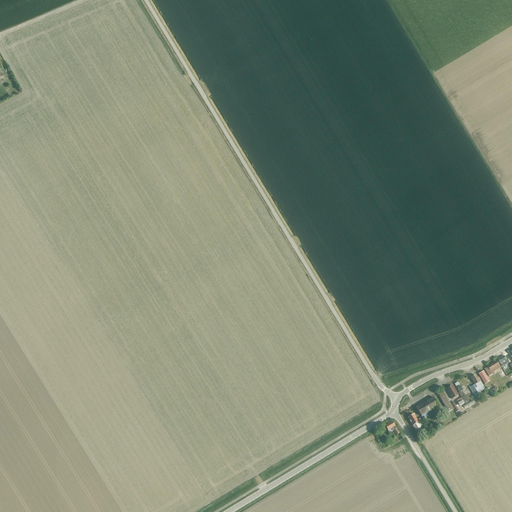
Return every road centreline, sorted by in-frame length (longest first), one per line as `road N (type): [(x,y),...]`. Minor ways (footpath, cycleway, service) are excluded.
road 1 (unclassified): [(397,399),(378,384),(145,0)]
road 2 (tertiary): [(228,511),(392,411)]
